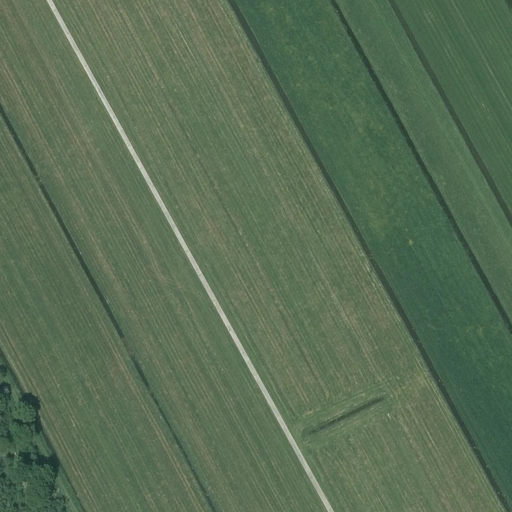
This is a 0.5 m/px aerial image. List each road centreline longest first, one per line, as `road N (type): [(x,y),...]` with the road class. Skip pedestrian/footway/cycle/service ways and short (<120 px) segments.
road 1 (track): [(48,0),(327,511)]
road 2 (track): [(78,511),(0,363)]
